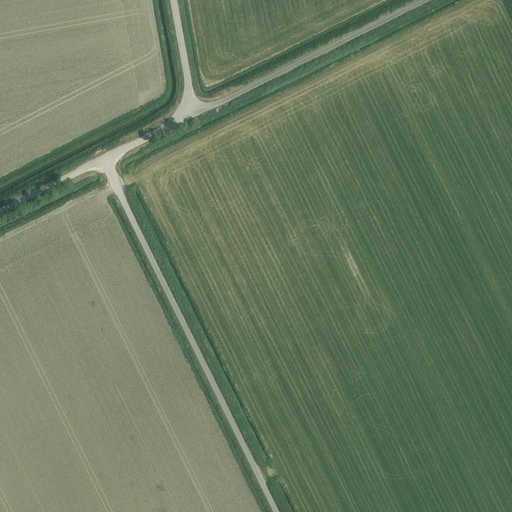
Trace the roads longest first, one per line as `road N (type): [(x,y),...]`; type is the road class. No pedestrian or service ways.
road 1 (unclassified): [(277,511),(103,159)]
road 2 (unclassified): [(193,115),(425,0)]
